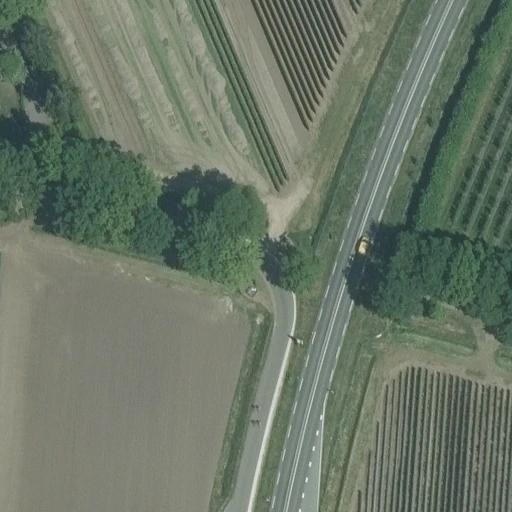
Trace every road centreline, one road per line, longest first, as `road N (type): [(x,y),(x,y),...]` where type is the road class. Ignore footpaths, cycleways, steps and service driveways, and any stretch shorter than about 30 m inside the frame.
road 1 (unclassified): [(239,511),(283,314),(281,285),(268,262),(218,238),(0,178)]
road 2 (secondary): [(451,0),(361,225),(284,511)]
